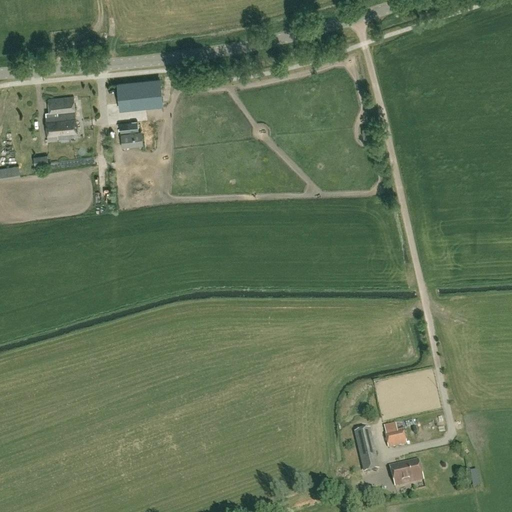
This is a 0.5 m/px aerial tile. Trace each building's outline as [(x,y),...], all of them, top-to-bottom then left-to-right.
[(118,84),(120,108),(162,103),(160,80),(118,84)] [(74,97),(48,99),(50,116),(46,116),(48,141),(58,140),(58,138),(77,136),(75,113),(58,114),(58,113),(75,111),(74,97)] [(137,122),(119,124),(120,133),(138,131),(137,122)] [(120,134),(122,148),(143,145),(142,132),(120,134)] [(19,166),(0,169),(0,176),(0,179),(20,176),(19,166)] [(370,430),(355,433),(364,473),(379,469),(370,430)] [(386,434),(389,448),(406,444),(403,430),(386,434)] [(418,460),(390,466),(395,486),(423,480),(418,460)]
